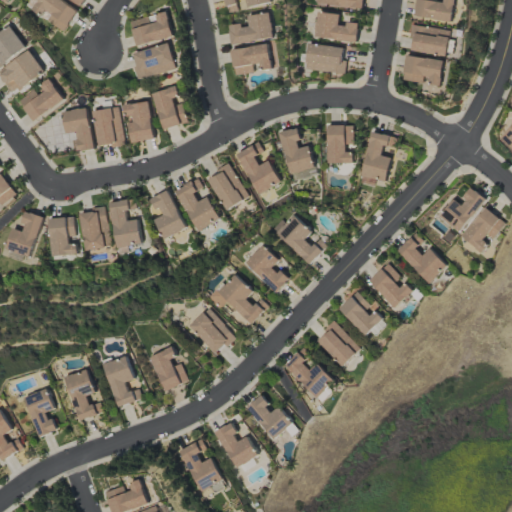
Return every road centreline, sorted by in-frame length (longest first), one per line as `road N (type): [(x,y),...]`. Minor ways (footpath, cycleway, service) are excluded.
road 1 (residential): [(511,39),(466,149),(257,365),(202,408),(79,456),(0,503)]
road 2 (residential): [(58,188),(166,167),(267,111),(338,99),(403,110),(511,185)]
road 3 (residential): [(198,0),(224,131)]
